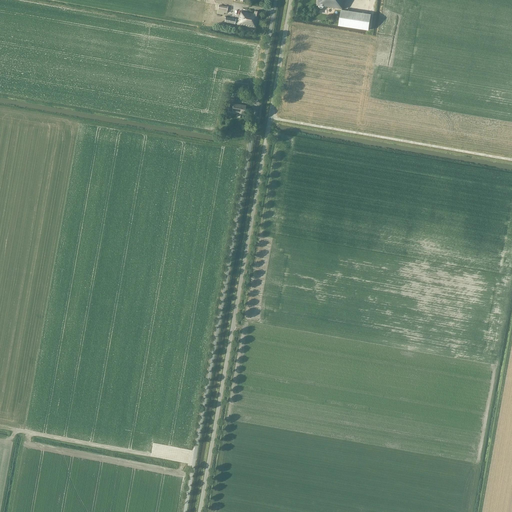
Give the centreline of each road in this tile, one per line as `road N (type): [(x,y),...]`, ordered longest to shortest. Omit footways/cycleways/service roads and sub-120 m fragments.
road 1 (unclassified): [(253,127),(183,511)]
road 2 (unclassified): [(198,511),(267,131)]
road 3 (unclassified): [(267,131),(290,0)]
road 4 (unclassified): [(275,0),(253,127)]
